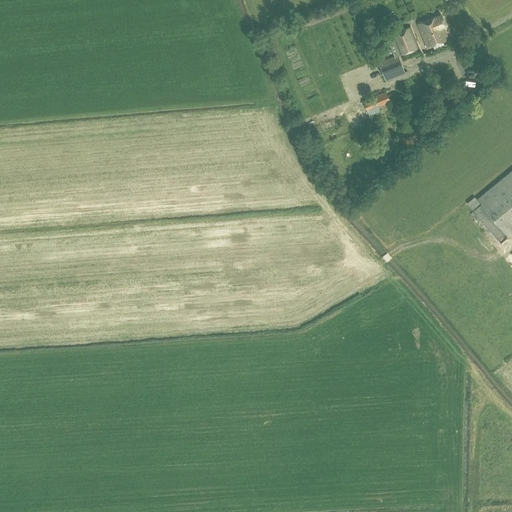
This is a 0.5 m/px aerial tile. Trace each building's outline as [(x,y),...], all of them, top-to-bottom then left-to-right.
[(446,26),(441,14),(417,24),(427,47),(448,39),(443,27),(446,26)] [(419,47),(411,26),(392,34),(400,55),(419,47)] [(398,55),(379,62),(386,81),(405,73),(398,55)] [(385,90),(362,100),(368,112),(390,102),(385,90)] [(477,200),(480,204),(504,234),(509,239),(511,236),(511,169),(477,198),(476,199),(477,200)] [(473,210),(480,204),(477,200),(476,199),(477,198),(475,196),(467,202),(470,205),(473,210)] [(504,234),(480,204),(473,210),(473,211),(497,240),(504,234)]
